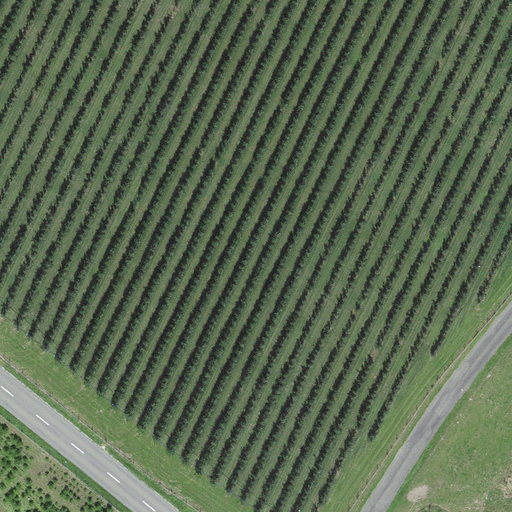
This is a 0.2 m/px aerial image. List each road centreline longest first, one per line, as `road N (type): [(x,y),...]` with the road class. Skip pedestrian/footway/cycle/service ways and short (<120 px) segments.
road 1 (unclassified): [(373,511),(435,414),(511,316)]
road 2 (tertiary): [(0,384),(157,511)]
